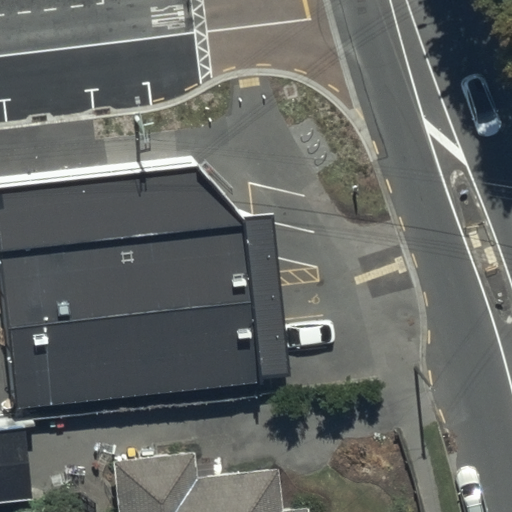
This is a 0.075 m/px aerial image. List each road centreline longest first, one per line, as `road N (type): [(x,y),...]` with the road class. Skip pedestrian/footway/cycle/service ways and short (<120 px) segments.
road 1 (residential): [(0,53),(398,4)]
road 2 (tertiary): [(511,343),(398,4)]
